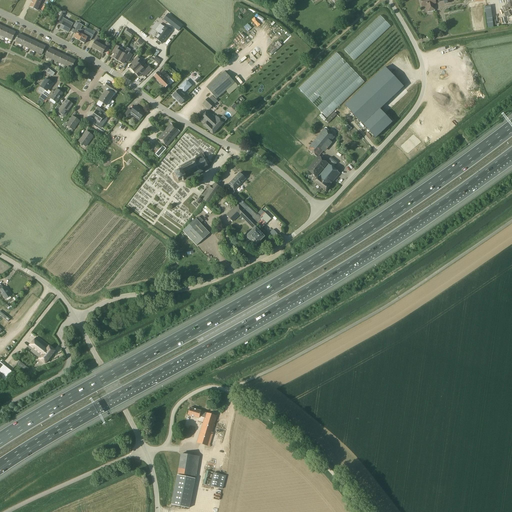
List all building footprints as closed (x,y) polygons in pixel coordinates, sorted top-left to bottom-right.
[(32,0),(30,7),(37,10),(41,0),(32,0)] [(434,0),(420,0),(422,7),(427,6),(428,13),(435,11),(433,4),(436,3),(434,0)] [(61,15),(58,20),(60,22),(63,23),(61,25),(60,28),(68,33),(72,26),(73,23),(63,18),(64,15),(61,14),(61,15)] [(182,26),(168,14),(165,17),(169,20),(167,23),(178,31),(182,26)] [(381,16),(344,50),(354,61),(391,26),(381,16)] [(155,38),(162,43),(170,33),(160,25),(156,31),(159,33),(155,38)] [(9,29),(2,26),(0,31),(0,35),(5,38),(9,29)] [(9,29),(5,38),(12,41),(15,32),(9,29)] [(76,29),(74,33),(76,35),(74,38),(79,41),(85,31),(82,29),(79,33),(77,32),(78,30),(76,29)] [(85,31),(79,41),(85,44),(87,39),(91,40),(93,36),(85,31)] [(231,41),(222,48),(229,56),(245,42),(237,32),(230,38),(231,41)] [(15,42),(22,46),(26,37),(19,34),(15,42)] [(91,47),(97,51),(101,44),(98,43),(100,39),(101,39),(103,36),(97,34),(94,40),(95,41),(91,47)] [(32,40),(26,37),(22,46),(28,49),(32,40)] [(39,43),(32,40),(28,49),(35,52),(39,43)] [(101,44),(97,51),(103,54),(106,47),(108,48),(110,44),(106,42),(104,46),(101,44)] [(276,42),(270,46),(272,49),(268,52),(270,55),(280,49),(276,42)] [(45,46),(39,43),(35,52),(41,55),(45,46)] [(113,58),(118,61),(122,53),(117,50),(119,48),(116,46),(113,51),(115,53),(113,58)] [(45,56),(52,59),(56,51),(49,48),(45,56)] [(62,54),(56,51),(52,59),(59,63),(62,54)] [(128,56),(122,53),(118,61),(123,64),(126,59),(129,61),(132,55),(129,53),(128,56)] [(299,88),(326,118),(364,82),(337,53),(299,88)] [(69,57),(62,54),(59,63),(65,66),(69,57)] [(131,68),(135,73),(141,66),(137,62),(141,58),(139,56),(132,62),(135,64),(131,68)] [(76,60),(69,57),(65,66),(72,69),(76,60)] [(144,69),(141,66),(135,73),(139,77),(143,73),(145,75),(151,69),(148,66),(144,69)] [(344,104),(375,136),(391,121),(378,107),(402,85),(384,66),(344,104)] [(169,81),(168,82),(167,81),(170,78),(163,71),(160,74),(158,72),(154,76),(165,88),(171,82),(169,81)] [(225,72),(206,88),(216,99),(235,83),(225,72)] [(47,97),(51,92),(48,90),(53,83),(46,79),(41,87),(45,90),(42,94),(47,97)] [(172,96),(181,104),(187,98),(183,94),(191,87),(186,82),(172,96)] [(105,86),(107,88),(116,94),(118,90),(107,83),(105,86)] [(51,92),(47,97),(47,98),(46,99),(48,101),(51,98),(56,102),(63,94),(56,89),(55,92),(52,90),(51,92)] [(109,102),(113,96),(106,91),(104,94),(103,94),(98,102),(102,104),(103,103),(107,106),(110,103),(109,102)] [(203,104),(209,110),(214,104),(213,103),(216,100),(211,96),(209,99),(208,98),(203,104)] [(56,113),(57,111),(64,116),(73,104),(66,99),(61,106),(58,104),(53,111),(56,113)] [(130,112),(140,119),(145,113),(136,105),(132,110),(129,108),(125,114),(128,116),(130,112)] [(204,124),(203,125),(213,134),(224,123),(224,122),(227,119),(223,116),(220,119),(219,118),(216,116),(215,117),(208,110),(199,119),(204,124)] [(104,123),(101,121),(104,116),(96,111),(91,117),(97,121),(95,124),(101,128),(104,123)] [(329,123),(337,115),(335,113),(326,121),(329,123)] [(66,125),(67,125),(73,130),(79,121),(73,116),(66,125)] [(180,132),(170,123),(157,139),(167,147),(180,132)] [(307,149),(317,158),(334,138),(324,129),(318,137),(307,149)] [(86,132),(79,141),(86,146),(93,136),(86,132)] [(157,147),(153,152),(152,153),(159,158),(160,157),(161,159),(163,157),(161,155),(167,150),(163,146),(160,149),(157,147)] [(318,158),(307,170),(317,178),(314,182),(326,192),(330,187),(329,186),(339,174),(328,164),(319,156),(318,158)] [(205,167),(207,166),(207,167),(208,166),(207,165),(208,163),(209,163),(209,162),(208,162),(207,160),(207,159),(206,159),(204,158),(203,157),(203,159),(201,160),(200,159),(200,160),(197,161),(196,159),(190,162),(190,161),(189,161),(189,162),(186,164),(185,163),(184,163),(185,165),(181,167),(180,167),(179,167),(181,168),(182,170),(174,174),(178,181),(182,179),(182,180),(183,180),(184,180),(184,179),(184,178),(186,178),(187,180),(187,181),(188,180),(192,178),(192,179),(193,178),(193,177),(196,175),(197,176),(197,175),(203,172),(201,169),(204,168),(205,168),(205,167)] [(257,213),(234,191),(246,179),(239,172),(227,185),(231,189),(227,193),(252,217),(251,217),(262,227),(267,223),(257,213)] [(215,182),(210,190),(203,200),(209,204),(221,186),(215,182)] [(240,214),(254,229),(246,237),(255,247),(265,237),(255,227),(258,225),(254,222),(237,204),(226,214),(232,221),(240,214)] [(265,206),(262,209),(271,219),(274,216),(265,206)] [(183,231),(196,246),(210,234),(196,219),(183,231)] [(0,293),(1,293),(5,300),(11,296),(5,287),(3,288),(1,284),(0,285),(0,293)] [(38,358),(39,359),(45,364),(55,351),(49,346),(49,347),(37,337),(28,349),(19,359),(29,368),(38,358)] [(14,374),(0,361),(0,378),(6,383),(14,374)] [(199,418),(199,417),(205,418),(197,443),(210,447),(210,445),(209,445),(213,433),(212,432),(217,416),(201,411),(190,407),(187,415),(199,418)] [(177,484),(182,485),(184,475),(196,477),(200,456),(180,454),(178,474),(179,474),(177,484)] [(198,499),(206,501),(206,497),(207,497),(210,486),(222,489),(226,476),(206,471),(203,484),(200,483),(197,495),(198,495),(198,499)]
